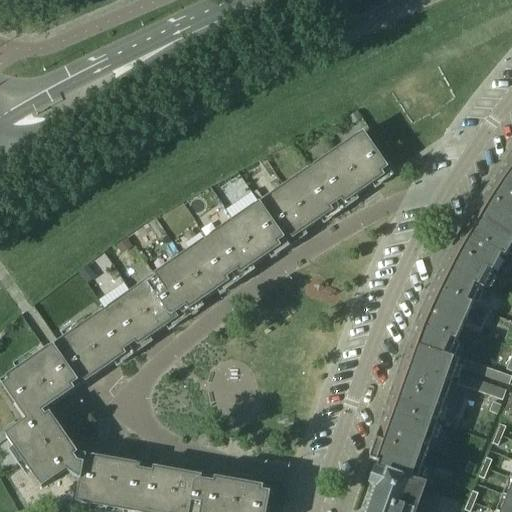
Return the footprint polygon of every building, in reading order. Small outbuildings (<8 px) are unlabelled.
[(362,134),(310,170),(335,206),(341,202),(343,205),(383,178),(381,175),(388,170),(362,134)] [(511,170),(506,167),(500,176),(483,201),(473,218),(511,241),(511,170)] [(310,170),(258,206),(283,242),(290,237),(292,241),(332,213),(329,210),(335,206),(310,170)] [(252,193),(227,210),(234,220),(259,203),(252,193)] [(258,206),(207,241),(233,277),(238,273),(240,277),(252,269),(280,249),(277,246),(283,242),(258,206)] [(504,259),(511,244),(511,241),(473,218),(463,235),(453,253),(443,271),(461,281),(479,290),(482,292),(501,257),(504,259)] [(233,277),(207,241),(157,275),(182,312),(186,309),(189,312),(228,285),(226,282),(233,277)] [(86,268),(80,273),(85,280),(91,275),(86,268)] [(458,335),(468,315),(473,317),(479,303),(474,301),(479,290),(461,281),(443,271),(434,290),(423,315),(412,345),(429,352),(448,359),(452,350),(457,352),(463,338),(458,335)] [(157,275),(105,311),(130,348),(135,344),(138,347),(177,320),(175,317),(182,312),(157,275)] [(100,300),(107,309),(130,293),(124,283),(100,300)] [(86,324),(64,340),(52,348),(77,384),(83,380),(85,383),(125,356),(123,353),(130,348),(105,311),(103,312),(100,308),(83,320),(86,324)] [(429,352),(412,345),(396,387),(444,404),(458,363),(448,359),(429,352)] [(52,348),(40,356),(6,379),(9,382),(2,387),(26,422),(27,424),(42,413),(73,392),(71,388),(77,384),(52,348)] [(511,379),(504,376),(463,362),(460,370),(508,386),(511,379)] [(505,392),(459,376),(456,386),(502,402),(505,392)] [(444,404),(396,387),(382,427),(430,444),(444,404)] [(511,422),(511,396),(502,418),(508,421),(511,422)] [(492,403),(489,413),(497,416),(501,407),(492,403)] [(42,413),(27,424),(26,422),(5,436),(42,490),(66,473),(79,482),(82,465),(78,464),(73,457),(76,455),(49,416),(46,418),(42,413)] [(430,444),(382,427),(369,461),(378,464),(375,470),(423,487),(425,480),(418,476),(430,444)] [(500,427),(492,446),(497,448),(505,429),(500,427)] [(139,467),(92,458),(91,462),(83,460),(82,465),(79,482),(75,504),(119,511),(139,511),(147,472),(138,471),(139,467)] [(486,461),(478,480),(483,482),(491,462),(486,461)] [(476,467),(468,464),(464,473),(472,477),(476,467)] [(200,478),(153,469),(153,473),(147,472),(139,511),(203,511),(209,484),(200,482),(200,478)] [(415,511),(424,488),(423,487),(375,470),(374,470),(369,487),(375,489),(366,511),(415,511)] [(472,493),(476,483),(468,480),(464,489),(472,493)] [(262,489),(215,481),(214,484),(209,484),(203,511),(266,511),(269,495),(261,493),(262,489)] [(472,493),(464,511),(469,511),(477,495),(472,493)] [(511,511),(511,501),(506,499),(500,511),(511,511)]
